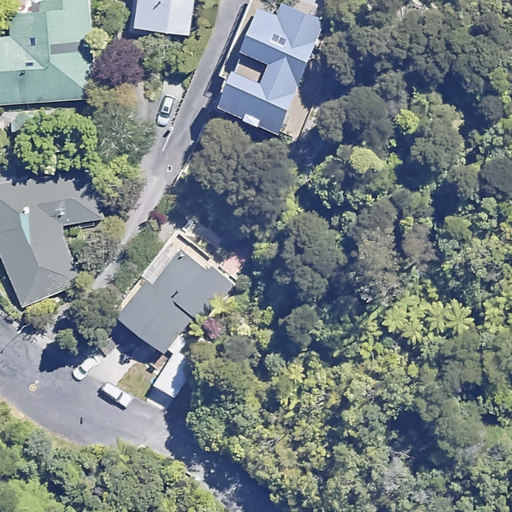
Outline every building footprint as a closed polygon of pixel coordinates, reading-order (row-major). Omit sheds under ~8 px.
[(0,100),(43,99),(78,98),(75,28),(73,0),(28,0),(10,1),(11,30),(0,30),(0,100)] [(186,0),(116,0),(111,31),(179,43),(186,0)] [(319,21),(262,0),(242,0),(203,101),(277,129),(319,21)] [(70,286),(47,222),(75,225),(81,177),(29,170),(0,180),(0,256),(17,305),(70,286)] [(223,294),(175,249),(117,310),(165,355),(223,294)] [(192,374),(169,359),(147,394),(170,408),(192,374)]
